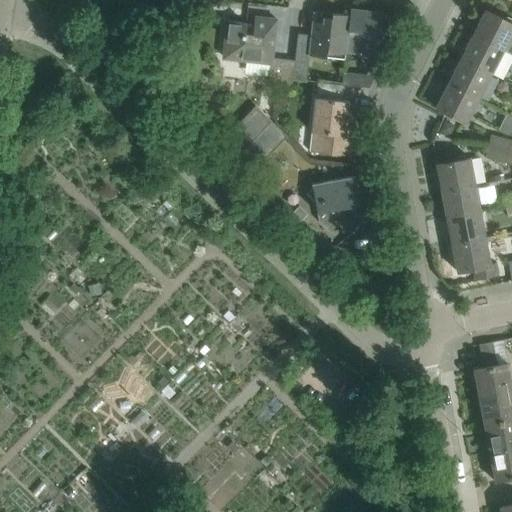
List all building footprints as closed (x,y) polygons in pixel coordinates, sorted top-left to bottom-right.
[(345,54),(345,52),(358,53),(358,54),(360,54),(361,53),(373,59),(393,18),(381,12),(350,9),(349,15),(345,54)] [(511,23),(485,10),(473,34),(503,50),(503,49),(511,53),(511,23)] [(122,26),(124,12),(117,11),(115,25),(122,26)] [(325,52),(345,54),(349,15),(331,13),(331,18),(322,17),(322,22),(311,21),(310,34),(297,33),(294,60),(293,79),(306,80),(307,68),(308,55),(325,56),(325,52)] [(293,79),(294,60),(272,58),(276,19),(254,16),(253,29),(245,29),(246,23),(226,20),(224,40),(225,40),(224,52),(228,58),(241,59),(240,60),(246,61),(270,64),(268,75),(268,81),(290,84),(293,79)] [(491,74),(503,50),(473,34),(460,59),(491,74)] [(460,59),(448,83),(479,98),(491,74),(460,59)] [(343,71),(341,84),(343,84),(359,86),(352,85),(354,73),(343,71)] [(343,84),(341,84),(317,82),(311,132),(317,132),(314,151),(309,150),(309,151),(349,156),(352,126),(345,125),(348,101),(342,100),(343,84)] [(467,123),(479,98),(448,83),(435,107),(467,123)] [(230,131),(232,134),(246,147),(271,121),(255,105),(230,131)] [(511,133),(511,115),(507,113),(500,128),(511,133)] [(246,147),(258,159),(259,160),(261,162),(287,136),(271,121),(246,147)] [(511,139),(490,134),(487,146),(511,151),(511,139)] [(511,151),(487,146),(485,157),(511,164),(511,151)] [(436,164),(441,190),(474,184),(467,150),(435,156),(436,164)] [(329,231),(336,223),(348,235),(363,221),(351,210),(357,205),(360,204),(354,176),(323,181),(321,179),(317,183),(311,184),(312,188),(307,193),(314,201),(316,212),(317,212),(319,221),(329,231)] [(441,190),(446,217),(479,211),(474,184),(441,190)] [(446,217),(451,243),(484,237),(479,211),(446,217)] [(484,237),(451,243),(456,271),(473,268),(475,278),(492,275),(484,237)] [(478,344),(483,367),(496,364),(492,341),(478,344)] [(479,397),(511,390),(511,388),(507,362),(496,364),(483,367),(472,369),(475,382),(476,381),(479,397)] [(483,425),(511,419),(511,390),(479,397),(482,412),(480,413),(483,425)] [(489,452),(511,447),(511,419),(483,425),(485,437),(486,437),(489,452)] [(491,468),(493,480),(511,476),(511,447),(489,452),(492,467),(491,468)]
